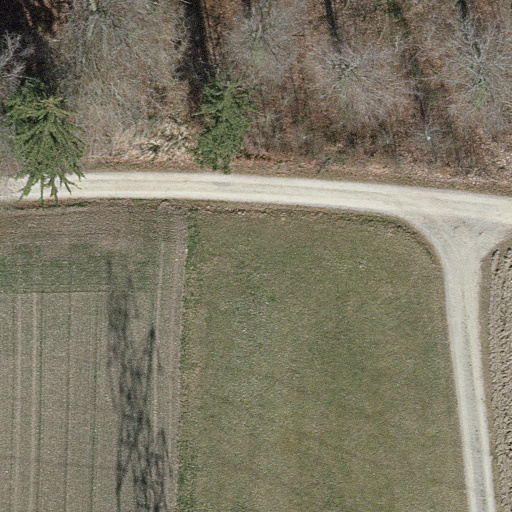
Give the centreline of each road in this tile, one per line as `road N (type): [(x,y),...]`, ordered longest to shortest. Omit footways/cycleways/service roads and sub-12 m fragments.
road 1 (track): [(0,200),(460,197),(511,207)]
road 2 (track): [(487,511),(460,197)]
